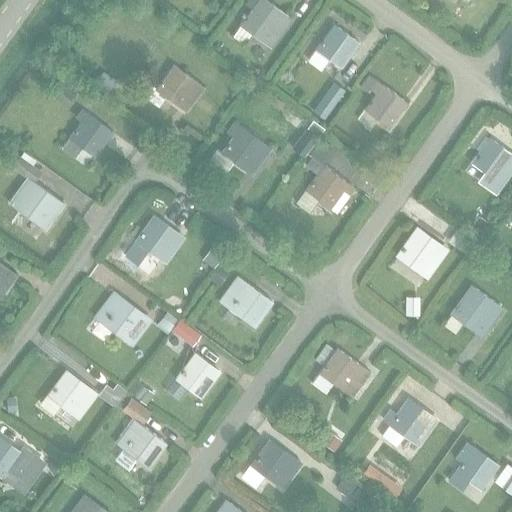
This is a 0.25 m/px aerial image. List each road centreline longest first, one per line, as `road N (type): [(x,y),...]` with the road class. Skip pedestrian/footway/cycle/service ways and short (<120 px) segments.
road 1 (residential): [(326,291),(171,178),(149,173),(128,183),(0,362)]
road 2 (residential): [(164,511),(326,291)]
road 3 (residential): [(326,291),(478,80)]
road 4 (residential): [(511,425),(326,291)]
road 5 (residential): [(478,80),(367,0)]
